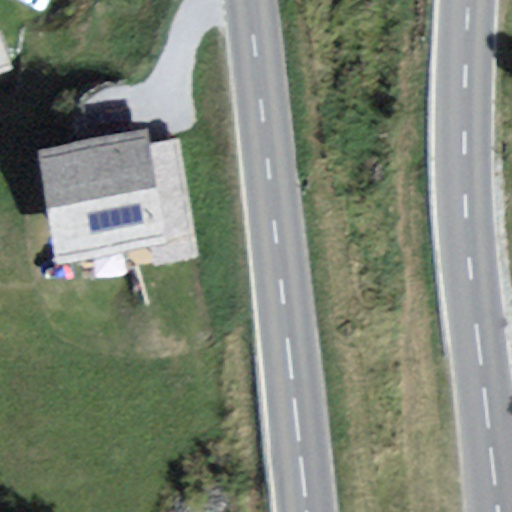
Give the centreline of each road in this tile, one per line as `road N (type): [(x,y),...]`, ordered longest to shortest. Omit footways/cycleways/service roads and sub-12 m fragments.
road 1 (secondary): [(249,0),(306,511)]
road 2 (secondary): [(497,511),(468,257),(468,0)]
